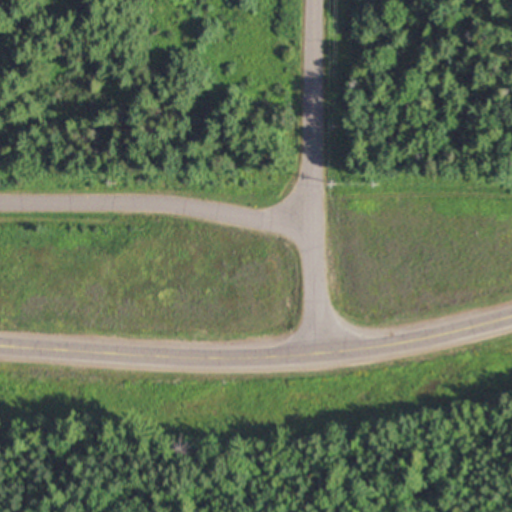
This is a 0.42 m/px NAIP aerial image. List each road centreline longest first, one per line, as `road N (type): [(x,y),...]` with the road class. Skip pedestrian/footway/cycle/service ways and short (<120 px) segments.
road 1 (secondary): [(511,313),(377,342),(239,355),(0,340)]
road 2 (residential): [(313,349),(315,0)]
road 3 (residential): [(313,231),(270,214),(209,205),(0,197)]
